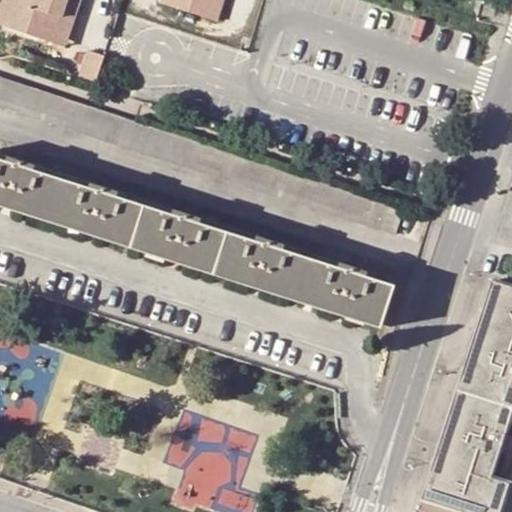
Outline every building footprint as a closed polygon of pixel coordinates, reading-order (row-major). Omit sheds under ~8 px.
[(4,0),(0,12),(0,25),(51,43),(65,0),(4,0)] [(80,0),(65,0),(51,43),(65,47),(80,0)] [(216,19),(221,0),(158,0),(159,0),(216,19)] [(86,50),(78,75),(95,81),(104,55),(86,50)] [(0,76),(0,105),(154,155),(383,229),(391,203),(213,145),(87,105),(0,76)] [(396,285),(0,158),(0,206),(382,329),(383,325),(396,285)] [(511,418),(511,288),(491,282),(421,496),(470,511),(500,511),(511,481),(493,475),(511,418)]
